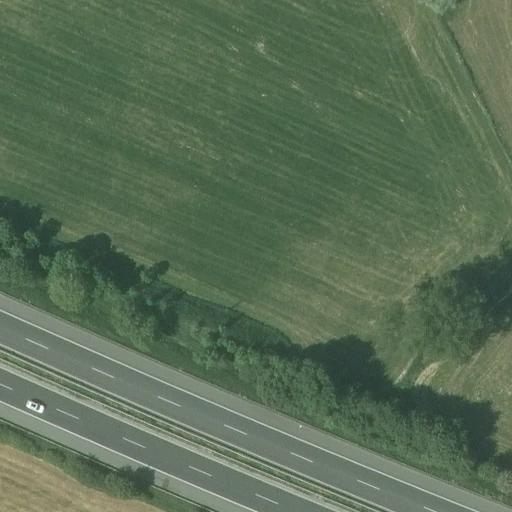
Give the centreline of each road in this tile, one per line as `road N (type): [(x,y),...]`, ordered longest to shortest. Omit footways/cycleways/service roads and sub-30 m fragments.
road 1 (motorway): [(430,511),(0,329)]
road 2 (motorway): [(0,385),(292,511)]
